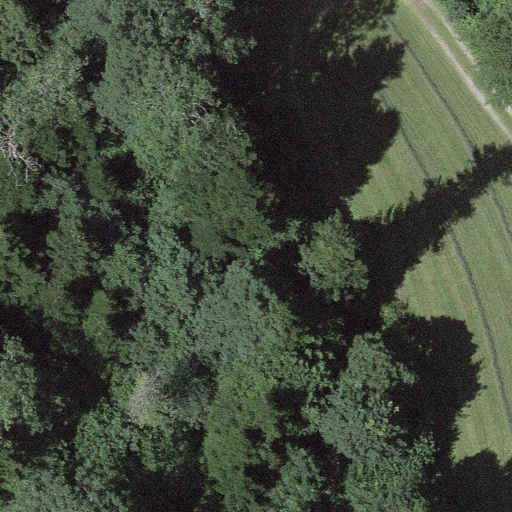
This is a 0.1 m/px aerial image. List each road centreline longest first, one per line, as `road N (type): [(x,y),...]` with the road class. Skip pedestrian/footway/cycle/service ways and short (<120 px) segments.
road 1 (track): [(328,0),(294,27),(291,114),(327,222),(343,321),(319,511)]
road 2 (track): [(511,150),(429,38),(375,0)]
